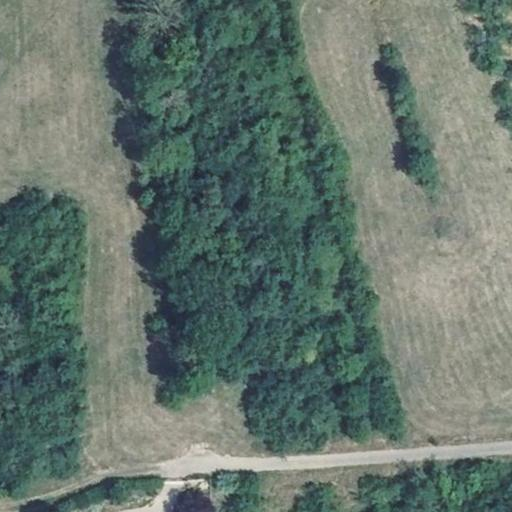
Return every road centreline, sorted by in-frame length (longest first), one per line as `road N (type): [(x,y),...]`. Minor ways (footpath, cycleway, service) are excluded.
road 1 (residential): [(511,446),(175,468)]
road 2 (track): [(175,468),(99,475),(0,506)]
